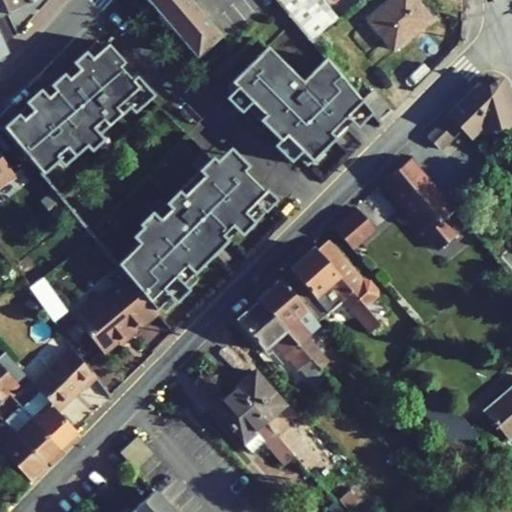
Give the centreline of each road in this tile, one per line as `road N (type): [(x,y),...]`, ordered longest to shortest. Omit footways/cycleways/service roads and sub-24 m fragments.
road 1 (residential): [(510,38),(472,59),(21,511)]
road 2 (tertiary): [(0,83),(88,0)]
